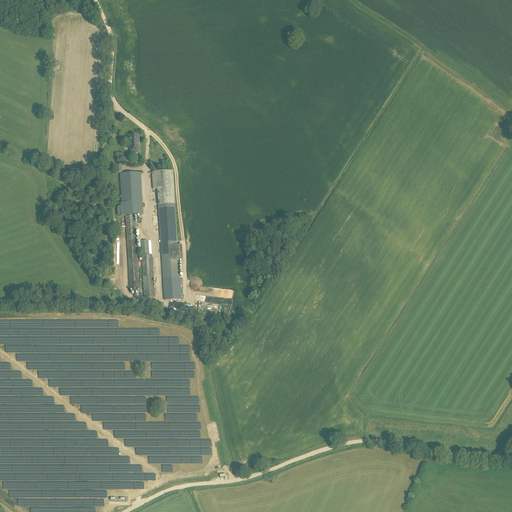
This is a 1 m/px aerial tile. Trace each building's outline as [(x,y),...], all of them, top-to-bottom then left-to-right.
[(130,153),(139,153),(139,135),(129,136),(130,153)] [(182,300),(179,256),(182,256),(181,244),(177,244),(175,204),(173,172),(152,173),(154,190),(160,189),(161,205),(159,205),(161,257),(164,301),(182,300)] [(121,203),(121,206),(118,206),(118,208),(121,208),(121,216),(143,215),(142,197),(140,174),(140,173),(120,174),(121,203)] [(137,292),(136,289),(139,289),(135,216),(125,217),(130,290),(133,289),(133,292),(137,292)] [(149,255),(147,241),(141,241),(142,256),(143,276),(142,276),(143,298),(155,297),(152,255),(149,255)]
